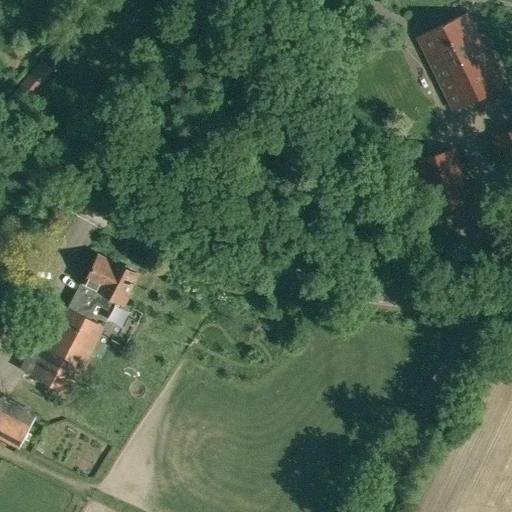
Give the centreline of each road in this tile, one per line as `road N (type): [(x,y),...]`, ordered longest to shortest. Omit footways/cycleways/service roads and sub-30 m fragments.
road 1 (tertiary): [(511,284),(444,301),(305,284),(184,248),(0,156)]
road 2 (track): [(477,296),(376,511)]
